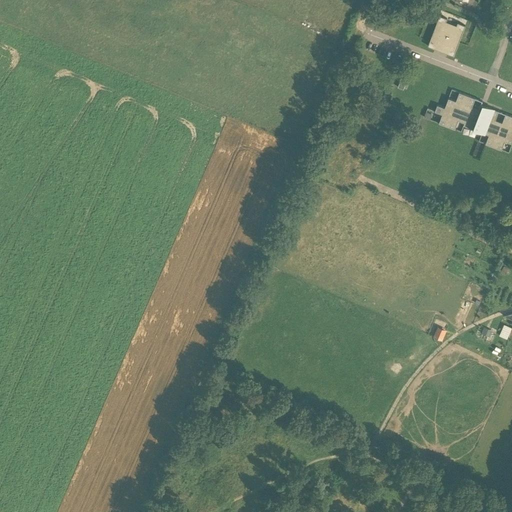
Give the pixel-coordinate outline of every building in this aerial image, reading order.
[(435,49),(448,54),(454,56),(465,25),(458,22),(457,25),(446,21),(447,18),(440,15),(428,46),(435,49)] [(398,87),(404,89),(410,73),(404,71),(398,87)] [(495,120),(499,111),(481,104),(483,101),(482,101),(478,110),(472,107),(475,98),(459,92),(456,101),(448,98),(445,108),(437,105),(435,111),(442,114),(439,123),(455,129),(458,120),(464,122),(463,125),(489,135),(486,144),(502,150),(505,141),(511,143),(511,116),(506,114),(502,123),(495,120)] [(442,341),(444,335),(446,330),(437,327),(433,337),(442,341)] [(485,327),(483,334),(488,337),(491,330),(485,327)]
